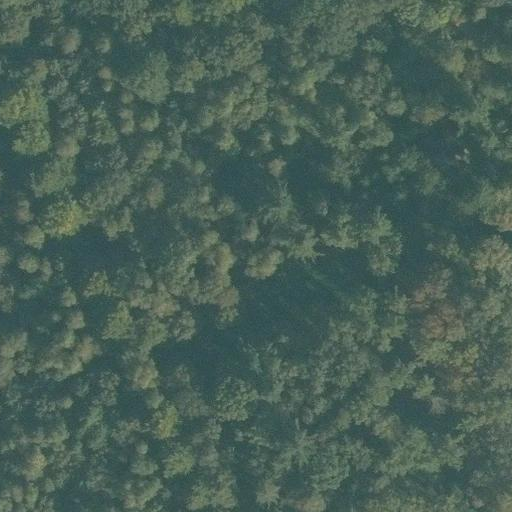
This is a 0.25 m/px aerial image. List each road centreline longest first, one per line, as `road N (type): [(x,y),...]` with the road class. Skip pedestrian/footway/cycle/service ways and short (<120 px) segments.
road 1 (track): [(217,511),(0,67)]
road 2 (track): [(511,485),(404,245)]
